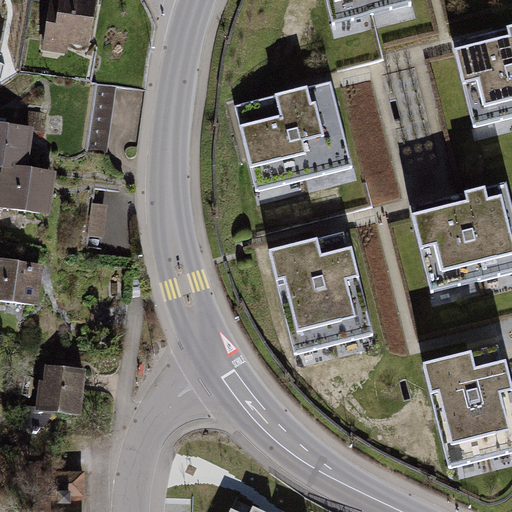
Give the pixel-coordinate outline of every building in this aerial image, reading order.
[(49,0),(41,44),(85,53),(94,5),(70,0),(49,0)] [(406,0),(321,0),(328,29),(408,9),(406,0)] [(511,33),(449,51),(471,132),(511,120),(511,33)] [(327,88),(230,114),(253,196),(350,170),(327,88)] [(0,124),(0,168),(28,172),(33,129),(0,124)] [(0,209),(44,216),(49,175),(0,168),(0,209)] [(511,221),(504,190),(406,214),(428,300),(511,278),(511,221)] [(127,196),(90,192),(84,253),(122,257),(127,196)] [(344,233),(266,253),(293,356),(371,336),(344,233)] [(0,263),(0,306),(34,310),(39,268),(0,263)] [(511,407),(495,349),(417,371),(446,472),(511,452),(511,407)] [(85,376),(40,369),(34,409),(24,412),(19,431),(43,436),(50,417),(80,421),(85,376)] [(86,499),(85,472),(48,473),(49,500),(86,499)]
